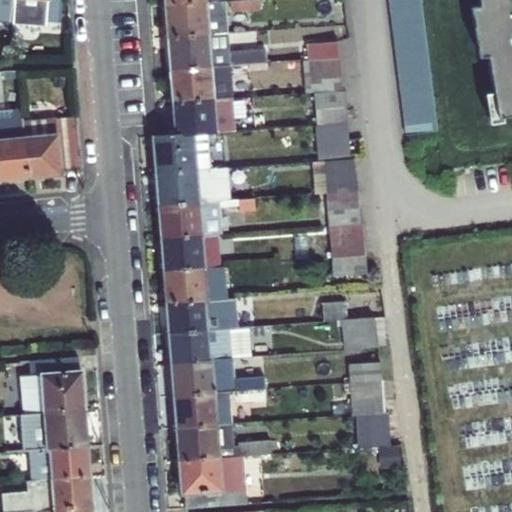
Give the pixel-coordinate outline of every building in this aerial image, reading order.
[(14,0),(14,4),(13,19),(41,22),(41,18),(58,19),(60,0),(14,0)] [(420,0),(389,0),(391,10),(422,6),(420,0)] [(511,0),(475,0),(477,5),(468,7),(478,57),(486,56),(498,117),(511,114),(511,0)] [(219,35),(217,2),(207,3),(209,36),(219,35)] [(165,6),(167,39),(209,36),(207,3),(165,6)] [(422,6),(391,10),(393,24),(423,20),(422,6)] [(423,20),(393,24),(394,37),(425,33),(423,20)] [(425,33),(394,37),(396,51),(427,47),(425,33)] [(209,36),(167,39),(169,71),(228,67),(262,65),(261,53),(227,56),(225,35),(219,35),(209,36)] [(309,61),(340,59),(339,42),(307,44),(309,61)] [(427,47),(396,51),(398,64),(428,60),(427,47)] [(340,59),(309,61),(311,92),(342,89),(340,59)] [(428,60),(398,64),(399,78),(430,74),(428,60)] [(228,67),(169,71),(171,103),(214,99),(224,99),(230,98),(228,67)] [(430,74),(399,78),(401,91),(432,87),(430,74)] [(432,87),(401,91),(403,105),(434,101),(432,87)] [(171,103),(174,137),(197,134),(217,133),(226,132),(233,132),(230,98),(224,99),(214,99),(171,103)] [(434,101),(403,105),(405,118),(435,114),(434,101)] [(316,110),(317,125),(347,123),(345,108),(316,110)] [(435,114),(405,118),(406,133),(437,129),(435,114)] [(19,134),(23,176),(55,173),(54,170),(79,168),(79,166),(75,116),(18,122),(19,134)] [(0,136),(19,134),(18,122),(18,119),(0,120),(0,136)] [(348,141),(347,123),(317,125),(318,143),(348,141)] [(211,170),(219,170),(217,133),(197,134),(200,171),(211,170)] [(0,178),(23,176),(19,134),(0,136),(0,178)] [(156,138),(159,174),(200,171),(197,134),(174,137),(159,138),(156,138)] [(356,191),(354,160),(321,162),(323,194),(356,191)] [(159,174),(161,206),(202,203),(213,202),(221,201),(234,201),(231,169),(219,170),(211,170),(200,171),(159,174)] [(356,191),(323,194),(326,229),(328,229),(359,226),(356,191)] [(213,202),(202,203),(205,237),(216,236),(213,202)] [(205,237),(202,203),(161,206),(164,240),(205,237)] [(328,229),(330,259),(365,256),(363,226),(359,226),(328,229)] [(164,240),(166,271),(207,269),(219,268),(223,268),(220,236),(216,236),(205,237),(164,240)] [(365,256),(330,259),(332,278),(366,276),(365,256)] [(219,268),(207,269),(209,302),(221,301),(219,268)] [(166,271),(169,305),(205,302),(209,302),(207,269),(166,271)] [(169,305),(172,336),(208,333),(224,332),(221,301),(209,302),(205,302),(169,305)] [(337,322),(341,322),(340,304),(317,307),(319,323),(337,322)] [(337,322),(338,350),(373,347),(370,320),(341,322),(337,322)] [(172,336),(174,363),(210,360),(225,359),(227,359),(225,332),(224,332),(208,333),(172,336)] [(174,363),(176,396),(217,393),(228,392),(236,391),(269,389),(268,376),(228,380),(227,359),(225,359),(210,360),(174,363)] [(25,415),(84,410),(81,377),(77,377),(76,360),(29,364),(30,382),(22,383),(25,415)] [(345,365),(346,383),(379,381),(377,363),(345,365)] [(349,414),(354,414),(382,411),(379,381),(346,383),(349,414)] [(270,403),(269,389),(236,391),(237,405),(270,403)] [(220,424),(230,424),(228,392),(217,393),(220,424)] [(176,396),(179,427),(220,424),(217,393),(176,396)] [(27,451),(86,446),(84,410),(25,415),(27,451)] [(354,414),(356,446),(386,444),(383,411),(382,411),(354,414)] [(222,457),(220,424),(179,427),(181,460),(222,457)] [(230,424),(220,424),(222,457),(233,456),(230,424)] [(243,444),(243,455),(246,455),(275,453),(274,442),(243,444)] [(30,481),(52,480),(89,476),(86,446),(27,451),(30,481)] [(189,509),(250,504),(246,455),(243,455),(233,456),(222,457),(181,460),(184,495),(188,495),(189,509)] [(52,480),(54,510),(91,507),(89,476),(52,480)] [(54,510),(52,480),(30,481),(31,497),(34,496),(35,511),(54,510)] [(34,496),(31,497),(0,500),(0,511),(23,511),(32,511),(35,511),(34,496)]
